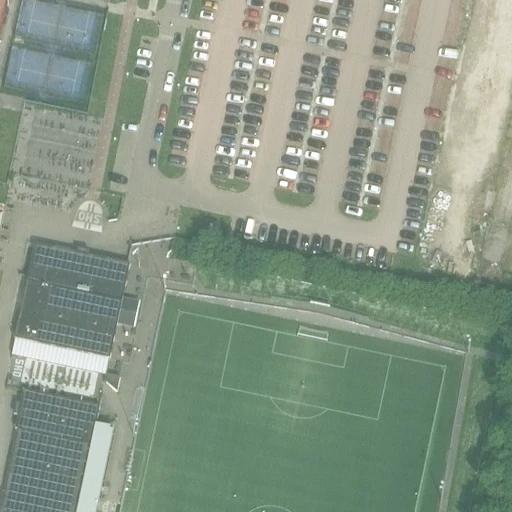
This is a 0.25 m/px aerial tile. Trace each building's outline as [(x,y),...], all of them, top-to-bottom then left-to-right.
[(219,225),(207,222),(205,234),(217,237),(219,225)] [(118,327),(123,301),(131,266),(35,246),(15,342),(110,362),(118,327)] [(123,301),(118,327),(129,329),(130,327),(135,305),(135,303),(123,301)] [(106,376),(105,383),(118,394),(120,379),(106,376)] [(18,432),(1,511),(94,511),(80,509),(82,499),(101,503),(116,431),(97,427),(101,409),(100,409),(24,393),(23,395),(16,432),(18,432)]
